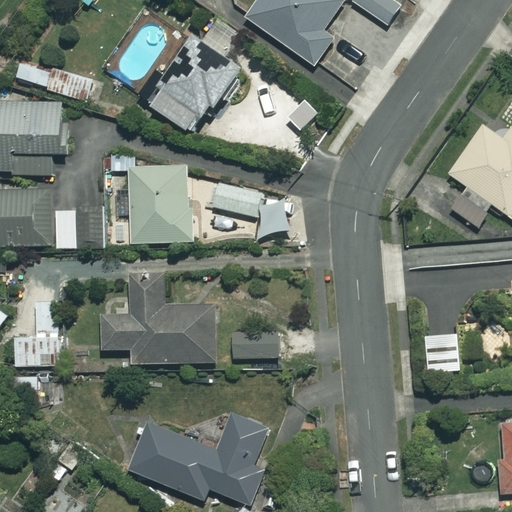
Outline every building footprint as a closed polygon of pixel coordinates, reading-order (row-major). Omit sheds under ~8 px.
[(338,32),(328,24),(344,1),(342,0),(256,0),(244,18),(312,68),(338,32)] [(402,4),(396,0),(352,0),(351,1),(388,25),(402,4)] [(239,69),(191,38),(148,106),(195,136),(239,69)] [(103,84),(24,54),(15,76),(94,107),(103,84)] [(65,103),(0,103),(0,171),(11,171),(11,176),(53,176),(53,154),(65,154),(65,103)] [(511,126),(502,140),(483,126),(448,175),(511,219),(511,126)] [(130,168),(130,191),(116,191),(116,216),(131,216),(131,243),(191,242),(190,167),(130,168)] [(265,194),(219,183),(213,207),(260,218),(265,194)] [(0,247),(78,245),(77,210),(53,211),(53,190),(10,192),(10,186),(0,186),(0,247)] [(164,306),(164,277),(129,277),(129,317),(102,317),(102,351),(132,351),(132,363),(219,363),(218,306),(164,306)] [(9,307),(9,333),(14,333),(14,368),(62,368),(62,299),(36,299),(36,307),(9,307)] [(279,330),(234,331),(235,359),(280,358),(279,330)] [(458,334),(425,337),(428,375),(461,372),(458,334)] [(83,431),(53,404),(54,377),(12,376),(11,423),(53,465),(83,431)] [(268,430),(232,416),(217,452),(150,424),(131,471),(204,502),(209,490),(251,507),(267,469),(254,464),(268,430)] [(511,424),(498,426),(504,494),(511,493),(511,424)]
